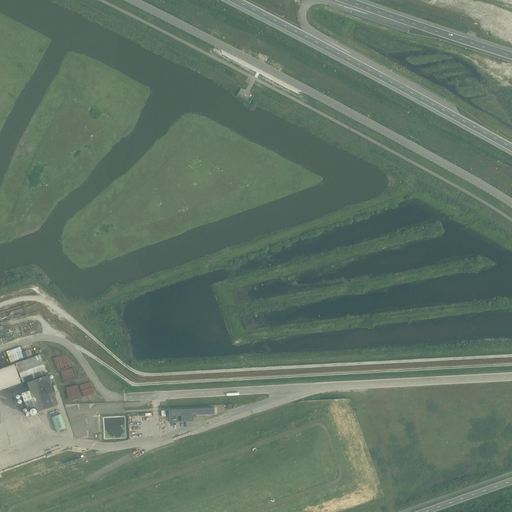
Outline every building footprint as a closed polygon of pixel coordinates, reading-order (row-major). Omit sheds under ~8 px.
[(46,374),(39,355),(15,363),(16,366),(18,370),(22,383),(38,377),(44,375),(46,374)] [(54,370),(64,368),(61,356),(51,358),(54,370)] [(14,364),(0,368),(0,390),(21,383),(16,371),(18,370),(16,366),(15,367),(14,364)] [(73,368),(61,370),(64,382),(75,380),(73,368)] [(53,406),(48,393),(53,392),(47,375),(44,376),(44,375),(38,377),(39,378),(26,382),(37,412),(53,406)] [(78,385),(66,388),(69,399),(80,396),(78,385)] [(218,413),(217,407),(212,408),(193,409),(194,418),(196,417),(196,414),(215,413),(218,413)] [(194,422),(194,418),(193,409),(169,410),(170,423),(194,422)] [(60,413),(50,416),(55,431),(65,427),(60,413)] [(0,454),(11,451),(5,431),(0,432),(0,454)]
